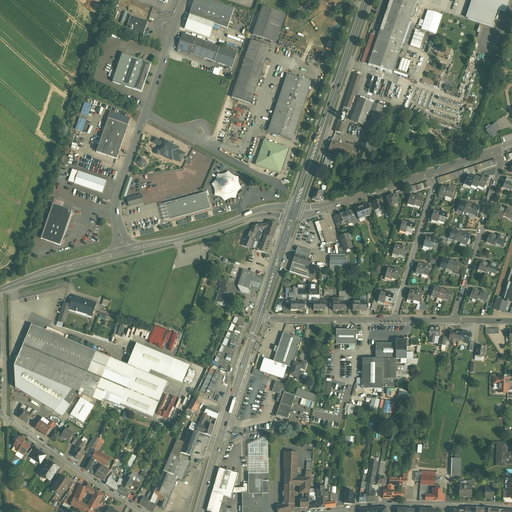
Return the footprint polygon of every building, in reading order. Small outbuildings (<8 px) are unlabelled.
[(234,9),(207,0),(194,0),(189,15),(213,24),(227,29),(234,9)] [(368,65),(377,68),(382,70),(392,73),(416,0),(389,0),(378,37),(368,65)] [(474,0),(468,19),(491,27),(497,9),(505,12),(509,0),(508,0),(474,0)] [(281,13),(262,7),(252,35),(271,42),(281,13)] [(437,34),(441,14),(425,10),(421,30),(437,34)] [(213,24),(189,15),(185,26),(209,35),(213,24)] [(148,22),(131,16),(126,30),(143,36),(148,22)] [(419,49),(424,34),(414,31),(409,46),(419,49)] [(184,35),(183,35),(178,49),(190,54),(195,39),(190,37),(184,35)] [(372,35),(362,63),(368,65),(378,37),(372,35)] [(219,47),(195,39),(190,54),(204,59),(214,62),(219,47)] [(270,47),(250,41),(231,98),(250,105),(260,76),(270,47)] [(237,53),(219,47),(214,62),(232,68),(237,53)] [(190,54),(178,49),(177,52),(203,62),(204,59),(190,54)] [(128,56),(122,54),(117,70),(123,72),(128,56)] [(151,64),(128,56),(123,72),(117,70),(112,83),(141,93),(144,83),(145,83),(148,74),(151,64)] [(396,70),(405,73),(409,61),(400,58),(396,70)] [(355,74),(347,95),(353,97),(360,76),(355,74)] [(311,83),(287,75),(268,132),(291,140),(311,83)] [(443,89),(454,93),(456,89),(444,84),(443,89)] [(353,97),(347,95),(343,108),(349,110),(353,97)] [(434,104),(432,113),(454,118),(456,111),(459,112),(461,104),(437,98),(435,104),(434,104)] [(371,103),(359,99),(351,121),(363,126),(371,103)] [(87,116),(91,104),(83,102),(79,114),(87,116)] [(376,105),(371,103),(363,126),(369,128),(376,105)] [(369,128),(367,132),(373,134),(382,107),(376,105),(369,128)] [(78,117),(75,129),(82,131),(86,120),(78,117)] [(116,160),(127,126),(108,119),(97,153),(116,160)] [(233,128),(240,131),(244,122),(236,119),(233,128)] [(344,124),(338,122),(335,132),(340,134),(341,134),(344,124)] [(494,125),(490,128),(489,126),(485,129),(487,131),(486,132),(490,137),(491,136),(493,138),(496,135),(495,133),(498,130),(494,125)] [(367,132),(365,139),(369,140),(370,140),(372,140),(373,134),(367,132)] [(337,140),(332,139),(332,141),(327,154),(332,155),(333,153),(350,158),(352,153),(353,150),(353,149),(336,143),(337,140)] [(363,146),(359,145),(357,151),(353,150),(352,153),(361,157),(360,159),(365,161),(367,154),(366,154),(367,150),(369,150),(372,141),(369,140),(365,139),(363,146)] [(168,144),(164,141),(163,141),(163,142),(162,142),(162,143),(161,143),(162,144),(160,146),(158,150),(157,150),(156,150),(156,151),(155,151),(155,152),(155,153),(156,154),(157,155),(158,155),(159,154),(171,160),(172,160),(172,159),(173,158),(179,162),(180,162),(181,161),(184,155),(183,154),(178,152),(178,151),(177,151),(177,150),(178,149),(177,148),(173,146),(172,146),(172,147),(168,145),(168,144)] [(372,141),(369,150),(374,152),(375,149),(377,149),(378,148),(379,147),(378,145),(377,144),(376,144),(377,143),(372,141)] [(288,149),(264,142),(256,165),(280,173),(288,149)] [(334,160),(325,157),(323,164),(332,167),(334,160)] [(147,165),(141,159),(135,164),(141,170),(147,165)] [(106,181),(78,172),(74,184),(102,194),(106,181)] [(226,173),(225,174),(224,175),(222,175),(220,175),(217,175),(216,178),(215,181),(213,183),(211,185),(213,188),(214,190),(214,193),(214,196),(216,197),(218,197),(219,198),(221,199),(222,199),(223,200),(224,201),(224,202),(225,201),(227,200),(229,199),(230,199),(233,199),(236,199),(236,196),(237,193),(239,191),(241,189),(240,186),(238,184),(238,181),(238,178),(236,177),(235,177),(233,176),(232,176),(231,175),(230,174),(229,173),(228,172),(226,173)] [(123,188),(127,189),(132,178),(128,176),(123,188)] [(474,179),(467,176),(464,183),(471,186),(471,184),(474,179)] [(480,179),(475,177),(474,179),(471,184),(477,187),(478,185),(480,179)] [(480,179),(478,185),(484,188),(487,180),(481,178),(480,179)] [(510,180),(507,179),(503,187),(511,191),(511,189),(511,187),(511,181),(510,180)] [(447,189),(441,187),(439,195),(445,197),(447,189)] [(454,190),(448,188),(447,189),(445,197),(451,199),(454,190)] [(322,191),(315,189),(312,200),(318,202),(322,191)] [(204,193),(166,204),(170,219),(208,208),(204,193)] [(141,195),(127,199),(129,207),(143,203),(141,195)] [(394,195),(386,198),(389,205),(389,207),(390,207),(397,204),(394,195)] [(416,197),(410,195),(407,205),(413,207),(414,206),(416,197)] [(423,198),(416,196),(416,197),(414,206),(420,208),(423,198)] [(64,202),(55,199),(53,205),(62,208),(64,202)] [(380,200),(372,203),(375,211),(383,208),(383,207),(380,200)] [(466,204),(460,202),(457,209),(463,212),(464,211),(466,204)] [(473,206),(467,203),(466,204),(464,211),(469,213),(470,212),(473,206)] [(53,205),(52,205),(41,239),(60,246),(69,220),(70,220),(71,218),(70,218),(72,211),(62,208),(53,205)] [(367,205),(355,209),(356,214),(359,220),(369,216),(368,214),(369,214),(369,213),(370,213),(369,210),(367,205)] [(479,207),(473,205),(473,206),(470,212),(476,215),(479,207)] [(501,208),(498,207),(494,215),(502,219),(503,217),(506,210),(501,208)] [(511,210),(506,208),(506,210),(503,217),(511,220),(511,216),(511,210)] [(352,210),(344,213),(347,221),(346,221),(347,223),(352,222),(353,225),(357,224),(356,221),(353,215),(352,210)] [(440,213),(434,211),(431,221),(437,223),(438,222),(440,213)] [(447,214),(440,212),(440,213),(438,222),(444,224),(447,214)] [(344,213),(336,216),(339,224),(346,221),(347,221),(344,213)] [(324,220),(318,222),(325,241),(326,244),(332,242),(324,220)] [(266,230),(264,236),(271,239),(272,239),(277,225),(269,222),(268,225),(266,230)] [(322,242),(325,241),(318,222),(315,223),(322,242)] [(402,222),(399,232),(405,233),(405,232),(408,224),(402,222)] [(415,225),(408,223),(408,224),(405,232),(412,234),(415,225)] [(255,233),(251,229),(248,238),(245,237),(242,246),(250,249),(253,241),(256,234),(255,233)] [(264,230),(259,230),(255,242),(259,243),(261,244),(264,236),(266,230),(264,230)] [(458,233),(452,230),(449,238),(454,240),(455,240),(458,233)] [(464,235),(458,232),(458,233),(455,240),(461,242),(461,241),(464,235)] [(347,234),(339,237),(342,245),(350,242),(347,234)] [(470,236),(464,234),(464,235),(461,241),(467,244),(470,236)] [(493,235),(490,234),(486,242),(494,246),(495,244),(497,237),(493,235)] [(503,237),(498,235),(497,237),(495,244),(503,247),(506,238),(503,237)] [(264,236),(261,244),(259,243),(258,246),(258,247),(257,248),(257,250),(257,251),(259,252),(260,252),(261,253),(263,253),(265,254),(266,254),(266,253),(267,253),(267,251),(268,251),(268,249),(268,248),(269,247),(269,246),(270,244),(269,244),(270,244),(271,242),(270,242),(271,241),(271,240),(271,239),(264,236)] [(432,240),(426,238),(423,246),(430,248),(432,240)] [(439,240),(432,238),(432,240),(430,248),(429,248),(436,250),(439,240)] [(350,242),(342,245),(343,248),(344,251),(352,248),(350,242)] [(401,247),(395,245),(392,255),(398,257),(398,255),(401,247)] [(407,248),(401,246),(401,247),(398,255),(405,257),(407,248)] [(311,252),(297,248),(295,256),(301,258),(305,259),(303,266),(309,268),(312,257),(309,256),(311,252)] [(346,255),(339,255),(330,255),(329,268),(349,269),(349,255),(346,255)] [(301,258),(295,256),(292,262),(299,265),(299,264),(301,258)] [(443,259),(440,267),(446,269),(446,268),(449,262),(443,259)] [(455,263),(449,261),(449,262),(446,268),(452,271),(452,270),(455,263)] [(484,263),(481,261),(480,265),(478,270),(485,274),(486,271),(489,265),(484,263)] [(303,266),(299,264),(299,265),(292,262),(289,272),(309,278),(309,268),(303,266)] [(462,265),(456,262),(455,263),(452,270),(458,273),(462,265)] [(494,265),(490,263),(489,265),(486,271),(495,275),(499,266),(494,264),(494,265)] [(424,266),(418,264),(415,274),(421,276),(422,273),(424,266)] [(427,266),(424,265),(424,266),(422,273),(428,275),(431,267),(430,267),(431,265),(428,264),(427,266)] [(382,269),(380,269),(381,266),(375,265),(373,272),(381,274),(382,269)] [(394,271),(387,269),(386,273),(385,277),(391,279),(392,278),(394,271)] [(400,272),(394,270),(394,271),(392,278),(398,280),(400,272)] [(254,275),(243,271),(238,286),(248,289),(249,286),(250,287),(251,287),(252,285),(257,287),(258,287),(259,286),(260,285),(260,284),(260,283),(259,282),(259,281),(253,280),(254,275)] [(511,271),(511,272),(502,299),(501,301),(507,302),(511,303),(511,271)] [(228,283),(220,281),(218,287),(221,288),(221,287),(226,289),(228,283)] [(248,289),(238,286),(238,287),(240,292),(247,294),(249,291),(247,291),(248,289)] [(303,289),(297,289),(297,299),(297,302),(304,302),(304,303),(304,299),(302,299),(302,296),(306,296),(306,293),(309,293),(309,290),(309,286),(304,286),(303,289)] [(226,289),(221,287),(221,288),(219,294),(222,295),(219,303),(217,302),(221,304),(228,306),(230,299),(231,300),(232,297),(231,297),(232,291),(226,289)] [(291,289),(289,289),(289,299),(291,299),(297,299),(297,289),(293,288),(293,292),(291,292),(291,289)] [(434,288),(431,295),(437,298),(437,297),(440,290),(434,288)] [(446,292),(441,289),(440,290),(437,297),(443,299),(444,298),(446,292)] [(476,291),(473,290),(469,298),(477,301),(478,300),(480,293),(476,291)] [(416,293),(410,291),(407,300),(413,302),(413,301),(416,293)] [(453,293),(447,291),(446,292),(444,298),(450,301),(453,293)] [(486,293),(481,291),(480,293),(478,300),(485,303),(489,294),(486,293)] [(422,294),(416,292),(416,293),(413,301),(419,303),(422,294)] [(386,295),(380,293),(378,301),(384,303),(386,295)] [(393,295),(387,293),(386,295),(384,303),(390,305),(393,295)] [(96,303),(73,296),(69,310),(92,317),(96,303)] [(502,299),(497,297),(495,304),(493,310),(503,313),(507,315),(508,313),(511,314),(511,303),(507,302),(501,301),(502,299)] [(64,310),(61,309),(58,322),(63,324),(67,313),(64,312),(64,310)] [(31,326),(23,346),(87,373),(96,353),(31,326)] [(148,341),(168,346),(172,332),(152,327),(148,341)] [(356,330),(336,330),(336,345),(356,345),(356,330)] [(459,333),(450,332),(449,338),(448,340),(449,341),(458,342),(458,341),(459,333)] [(470,334),(460,332),(459,333),(458,341),(468,343),(470,334)] [(301,340),(283,333),(273,362),(287,366),(292,368),(294,363),(301,340)] [(406,341),(395,341),(395,344),(395,359),(396,359),(400,359),(400,363),(406,363),(406,359),(406,353),(406,341)] [(188,366),(136,344),(129,361),(150,370),(166,377),(181,383),(188,366)] [(395,344),(375,344),(375,359),(382,359),(395,359),(395,344)] [(87,373),(23,346),(14,366),(79,393),(81,387),(87,373)] [(485,348),(476,346),(475,356),(484,357),(485,348)] [(127,366),(96,353),(87,373),(99,378),(94,393),(93,398),(102,402),(104,397),(120,404),(135,369),(127,366)] [(283,379),(287,366),(273,362),(264,359),(259,371),(283,379)] [(375,359),(362,359),(362,379),(362,389),(382,389),(382,387),(382,379),(382,359),(375,359)] [(395,359),(382,359),(382,379),(395,380),(395,378),(396,366),(396,359),(395,359)] [(148,375),(150,370),(129,361),(127,366),(135,369),(148,375)] [(300,366),(294,363),(292,368),(290,374),(297,377),(299,371),(300,369),(301,366),(300,366)] [(79,393),(14,366),(15,388),(62,417),(79,393)] [(404,366),(396,366),(395,378),(409,378),(409,372),(407,372),(407,367),(404,367),(404,366)] [(216,371),(211,368),(200,392),(205,394),(216,371)] [(148,375),(135,369),(120,404),(152,417),(167,382),(148,375)] [(99,378),(87,373),(81,387),(89,391),(94,393),(99,378)] [(395,380),(382,379),(382,387),(395,388),(395,380)] [(507,379),(494,379),(493,384),(498,384),(498,393),(507,393),(507,382),(507,379)] [(286,386),(276,382),(273,393),(278,395),(276,401),(280,403),(284,393),(286,386)] [(320,393),(328,396),(332,384),(324,382),(320,393)] [(317,396),(298,390),(295,397),(314,403),(317,396)] [(284,393),(280,403),(276,416),(287,420),(295,397),(284,393)] [(164,394),(156,414),(171,420),(180,401),(175,399),(173,404),(171,403),(173,398),(164,394)] [(201,402),(194,398),(187,409),(194,413),(201,402)] [(94,407),(81,399),(71,416),(84,424),(94,407)] [(394,414),(395,402),(380,400),(378,412),(394,414)] [(364,402),(362,408),(368,410),(370,404),(364,402)] [(30,410),(23,405),(19,410),(22,412),(19,418),(27,423),(30,419),(33,420),(35,417),(32,416),(36,409),(32,407),(30,410)] [(219,413),(207,408),(204,413),(208,415),(215,418),(216,419),(219,413)] [(204,413),(200,423),(204,424),(205,422),(208,415),(204,413)] [(215,418),(208,415),(205,422),(207,423),(206,424),(214,427),(216,420),(214,419),(215,418)] [(48,423),(42,419),(35,429),(46,436),(51,429),(52,430),(55,425),(50,421),(48,423)] [(214,427),(206,424),(207,423),(205,422),(204,424),(202,427),(198,426),(196,432),(199,433),(210,437),(214,427)] [(198,426),(191,423),(188,431),(198,435),(199,433),(196,432),(198,426)] [(73,434),(66,429),(61,436),(69,441),(73,434)] [(184,443),(181,453),(190,456),(198,435),(188,431),(184,443)] [(16,442),(13,446),(19,450),(24,443),(25,441),(19,437),(16,442)] [(248,457),(268,457),(267,437),(248,444),(248,457)] [(94,438),(88,448),(91,450),(91,449),(97,440),(94,438)] [(184,443),(177,440),(171,454),(179,458),(181,453),(184,443)] [(24,443),(19,450),(18,452),(23,456),(24,456),(26,452),(30,447),(24,443)] [(81,450),(77,447),(75,450),(76,450),(72,456),(79,461),(85,453),(84,453),(81,450)] [(506,449),(497,448),(497,466),(506,466),(506,464),(511,464),(511,453),(506,453),(506,449)] [(96,451),(91,449),(91,450),(88,455),(87,457),(93,460),(94,459),(92,458),(96,451)] [(26,458),(29,461),(35,453),(31,451),(29,454),(26,458)] [(46,458),(36,451),(35,453),(29,461),(40,468),(46,458)] [(111,458),(96,451),(92,458),(94,459),(97,460),(107,465),(111,458)] [(297,453),(285,453),(285,469),(296,469),(297,453)] [(125,464),(126,464),(126,466),(129,467),(135,457),(130,454),(125,464)] [(171,454),(162,473),(171,477),(171,476),(177,479),(182,481),(184,476),(189,474),(189,472),(190,472),(188,467),(190,462),(179,458),(171,454)] [(93,460),(87,457),(82,468),(87,472),(88,471),(89,472),(92,467),(91,467),(90,467),(93,462),(93,460)] [(268,457),(248,457),(248,475),(268,474),(268,457)] [(378,460),(371,459),(369,472),(368,474),(367,482),(367,484),(367,485),(366,493),(371,493),(371,491),(371,486),(373,486),(376,467),(378,460)] [(58,469),(49,462),(45,467),(40,475),(50,482),(55,474),(58,469)] [(452,466),(452,477),(460,477),(461,466),(452,466)] [(109,472),(101,467),(97,472),(102,475),(104,472),(108,474),(109,472)] [(421,475),(435,476),(436,469),(422,468),(421,473),(421,475)] [(219,469),(207,511),(208,511),(218,511),(223,496),(226,497),(231,498),(238,474),(219,469)] [(104,472),(102,475),(97,472),(95,476),(103,481),(108,475),(108,474),(104,472)] [(171,477),(162,473),(155,489),(170,496),(177,479),(171,476),(171,477)] [(268,474),(248,475),(248,485),(243,485),(243,493),(242,493),(241,511),(262,511),(262,494),(262,482),(268,482),(268,474)] [(404,474),(403,480),(398,480),(398,486),(402,486),(401,493),(404,493),(408,474),(404,474)] [(119,489),(116,487),(116,486),(111,482),(112,481),(113,477),(111,476),(110,476),(108,475),(103,481),(107,483),(106,485),(117,492),(118,492),(119,489)] [(435,476),(421,475),(421,482),(420,485),(426,485),(433,486),(434,486),(435,476)] [(58,480),(52,489),(61,496),(68,487),(70,483),(67,481),(68,480),(65,478),(65,479),(61,476),(58,480)] [(127,477),(126,477),(122,485),(128,489),(131,484),(132,480),(127,477)] [(296,479),(284,478),(284,486),(293,487),(299,487),(299,494),(302,494),(309,494),(311,479),(305,479),(296,478),(296,479)] [(120,479),(117,484),(112,481),(111,482),(116,486),(116,487),(119,489),(121,485),(122,483),(121,482),(122,481),(120,479)] [(362,480),(360,492),(359,496),(359,498),(358,504),(366,503),(366,496),(364,496),(366,483),(364,483),(364,482),(364,481),(362,480)] [(122,485),(121,485),(119,489),(118,492),(128,498),(129,495),(127,493),(128,491),(127,490),(128,489),(122,485)] [(91,511),(94,509),(95,509),(103,496),(87,486),(86,489),(79,486),(74,499),(71,506),(81,511),(91,511)] [(293,487),(284,486),(284,492),(282,492),(282,505),(287,504),(287,495),(288,495),(288,492),(293,492),(293,487)] [(467,486),(459,486),(459,497),(471,497),(471,487),(467,486)] [(324,487),(320,487),(320,491),(317,491),(317,498),(325,498),(327,498),(327,494),(327,493),(325,493),(325,490),(324,487)] [(170,496),(155,489),(153,494),(153,495),(157,497),(163,500),(167,502),(170,496)] [(439,489),(433,489),(433,497),(433,502),(444,502),(445,495),(442,495),(442,489),(439,489)] [(492,489),(485,489),(485,493),(484,493),(483,496),(485,496),(485,499),(492,499),(492,493),(492,489)] [(393,492),(388,491),(383,491),(383,499),(393,499),(393,494),(393,492)] [(145,495),(140,492),(134,502),(139,505),(143,498),(145,495)] [(282,505),(276,506),(277,511),(291,511),(293,511),(294,511),(294,495),(293,495),(293,492),(288,492),(288,495),(287,495),(287,504),(282,505)] [(337,495),(330,494),(327,494),(327,498),(325,498),(325,503),(333,502),(333,503),(335,503),(336,502),(337,495)] [(74,499),(69,496),(65,501),(64,503),(71,507),(71,506),(74,499)] [(223,496),(218,511),(226,511),(226,497),(223,496)] [(147,501),(143,498),(139,505),(146,509),(150,502),(147,501)] [(325,498),(317,498),(318,509),(325,509),(325,503),(325,498)] [(301,500),(300,509),(308,508),(309,502),(309,500),(301,500)] [(154,505),(150,502),(146,509),(150,511),(153,511),(157,507),(154,505)]
